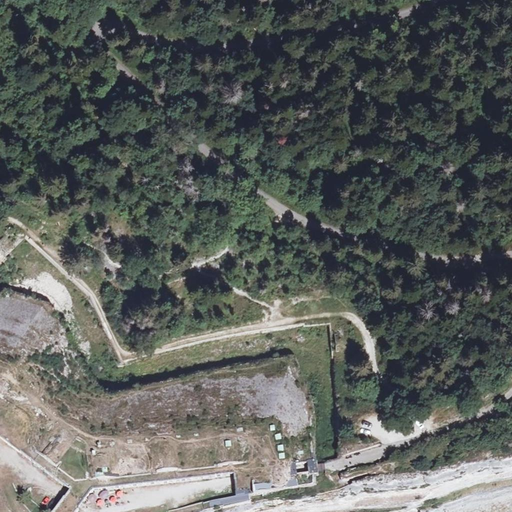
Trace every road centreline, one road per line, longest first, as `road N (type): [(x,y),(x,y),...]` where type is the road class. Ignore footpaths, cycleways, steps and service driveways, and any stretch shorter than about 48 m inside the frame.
road 1 (tertiary): [(445,0),(371,23),(213,50),(149,40),(102,16),(89,33),(156,111),(292,218),(511,274)]
road 2 (tertiary): [(511,391),(478,412),(315,466)]
